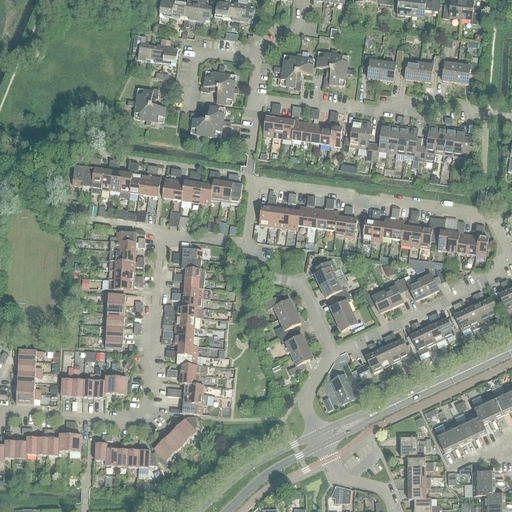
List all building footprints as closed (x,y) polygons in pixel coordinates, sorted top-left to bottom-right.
[(172,20),(174,0),(169,0),(169,3),(161,2),(159,18),(172,20)] [(174,0),(172,20),(184,21),(187,6),(179,5),(179,0),(174,0)] [(187,0),(187,6),(184,21),(197,23),(200,0),(187,0)] [(205,0),(200,0),(197,23),(210,25),(212,9),(204,8),(205,0)] [(230,0),(217,0),(214,20),(227,22),(230,6),(229,6),(230,0)] [(227,22),(240,24),(243,0),(238,0),(237,7),(230,6),(227,22)] [(248,0),(243,0),(240,24),(253,26),(255,10),(247,9),(248,0)] [(396,17),(411,18),(412,0),(398,0),(393,0),(385,0),(385,6),(397,8),(396,17)] [(425,0),(412,0),(411,18),(424,20),(425,9),(430,9),(430,12),(438,13),(439,0),(431,0),(431,3),(426,3),(425,0)] [(449,19),(460,20),(462,2),(451,1),(450,7),(444,6),(442,21),(449,21),(449,19)] [(462,2),(460,20),(471,22),(471,26),(477,27),(479,10),(473,9),(474,3),(462,2)] [(132,52),(138,53),(140,38),(135,37),(132,52)] [(141,63),(150,64),(152,48),(145,47),(146,39),(141,38),(138,58),(135,57),(134,65),(141,66),(141,63)] [(160,49),(152,48),(150,64),(163,66),(166,41),(161,41),(160,49)] [(171,42),(166,41),(163,66),(175,68),(178,52),(170,51),(171,42)] [(444,41),(443,48),(451,49),(453,42),(444,41)] [(329,86),(334,87),(344,88),(346,76),(354,77),(355,72),(347,71),(349,58),(336,56),(336,52),(332,52),(331,56),(318,54),(316,69),(327,71),(326,79),(324,78),(323,88),(329,89),(329,86)] [(395,70),(400,71),(402,56),(403,56),(403,53),(397,52),(395,66),(383,64),(380,82),(393,84),(395,70)] [(295,92),(300,93),(301,83),(300,83),(301,75),(312,77),(314,61),(301,60),(302,56),(297,55),(297,59),(284,57),(282,70),(274,69),(274,73),(282,74),(280,87),(295,89),(295,92)] [(405,81),(417,83),(420,65),(407,64),(408,57),(403,56),(402,56),(400,71),(406,71),(405,81)] [(367,80),(380,82),(383,64),(375,63),(375,59),(365,57),(363,69),(369,70),(367,80)] [(432,71),(438,72),(439,60),(434,59),(433,63),(421,61),(420,65),(417,83),(430,85),(432,71)] [(442,82),(455,84),(457,67),(445,65),(445,60),(439,60),(438,72),(443,73),(442,82)] [(457,67),(455,84),(468,86),(469,76),(475,77),(476,65),(470,64),(470,68),(457,67)] [(203,88),(201,88),(200,94),(210,95),(210,94),(218,95),(216,106),(232,108),(233,95),(237,96),(238,91),(234,90),(236,77),(223,76),(224,68),(219,67),(218,75),(206,73),(203,88)] [(145,127),(148,127),(150,127),(151,123),(163,125),(166,110),(155,108),(156,101),(157,101),(159,91),(153,90),(153,93),(137,91),(136,103),(128,102),(127,107),(135,108),(133,121),(146,123),(145,127)] [(263,138),(273,139),(275,120),(276,116),(280,116),(281,106),(274,105),(272,115),(270,115),(270,119),(266,119),(263,138)] [(223,123),(225,110),(209,108),(208,119),(200,118),(200,116),(191,115),(190,120),(192,121),(190,136),(203,138),(202,142),(207,142),(208,138),(221,140),(222,127),(230,128),(231,124),(223,123)] [(285,122),(275,120),(273,139),(282,141),(285,122)] [(349,149),(358,151),(362,123),(353,121),(350,140),(344,139),(342,154),(348,155),(349,149)] [(282,141),(292,142),(294,123),(285,122),(282,141)] [(292,142),(301,143),(304,124),(294,123),(292,142)] [(371,124),(362,123),(358,151),(367,152),(366,159),(371,160),(373,145),(368,144),(371,124)] [(301,143),(311,145),(313,125),(304,124),(301,143)] [(311,145),(320,146),(323,127),(317,126),(313,125),(311,145)] [(378,153),(387,155),(391,127),(382,125),(379,145),(373,145),(371,160),(376,161),(378,153)] [(320,146),(330,147),(332,128),(323,127),(320,146)] [(387,155),(396,156),(400,128),(391,127),(387,155)] [(434,156),(438,128),(429,127),(426,148),(421,147),(419,163),(424,164),(424,161),(433,162),(434,156)] [(342,130),(332,128),(330,147),(342,149),(343,144),(340,143),(342,130)] [(396,156),(404,157),(405,157),(409,129),(400,128),(396,156)] [(438,128),(434,156),(443,157),(447,129),(438,128)] [(421,147),(416,146),(418,131),(409,129),(405,157),(404,157),(404,161),(419,163),(421,147)] [(456,130),(447,129),(443,157),(452,159),(456,130)] [(465,132),(456,130),(452,159),(461,160),(468,161),(471,140),(464,140),(465,132)] [(129,195),(139,196),(142,177),(137,177),(138,173),(139,166),(134,165),(133,172),(132,176),(129,195)] [(72,187),(82,188),(85,169),(75,168),(72,187)] [(82,188),(91,190),(94,171),(85,169),(82,188)] [(100,196),(101,191),(104,172),(94,171),(91,190),(91,194),(100,196)] [(101,191),(110,192),(113,173),(104,172),(101,191)] [(119,197),(120,194),(123,175),(113,173),(110,192),(110,196),(119,197)] [(129,195),(132,176),(123,175),(120,194),(119,198),(129,200),(129,195)] [(151,179),(142,177),(139,196),(148,198),(151,179)] [(161,180),(151,179),(148,198),(158,199),(161,180)] [(162,200),(172,201),(175,182),(165,181),(162,200)] [(184,183),(175,182),(172,201),(181,202),(184,183)] [(213,182),(212,187),(211,202),(220,203),(223,184),(213,182)] [(181,202),(191,204),(194,185),(184,183),(181,202)] [(220,203),(230,204),(232,185),(223,184),(220,203)] [(203,186),(194,185),(191,204),(200,205),(203,186)] [(242,187),(232,185),(230,204),(239,206),(242,187)] [(210,206),(211,202),(212,187),(203,186),(200,205),(210,206)] [(89,207),(88,216),(96,217),(97,208),(89,207)] [(259,227),(268,229),(271,209),(261,208),(259,227)] [(298,228),(307,229),(310,210),(300,208),(299,213),(300,213),(298,228)] [(278,230),(281,210),(271,209),(268,229),(278,230)] [(278,230),(287,231),(290,212),(281,210),(278,230)] [(317,230),(319,211),(310,210),(307,229),(317,230)] [(317,230),(326,232),(329,212),(319,211),(317,230)] [(146,213),(137,212),(136,223),(144,224),(146,213)] [(300,213),(299,213),(290,212),(287,231),(297,233),(298,228),(300,213)] [(339,214),(329,212),(326,232),(335,233),(336,233),(338,219),(339,214)] [(335,238),(344,239),(347,220),(343,219),(338,219),(336,233),(335,233),(335,238)] [(351,220),(347,220),(344,239),(354,240),(357,221),(351,220)] [(385,220),(384,225),(382,240),(392,241),(394,222),(385,220)] [(447,254),(450,234),(445,233),(445,231),(444,229),(445,222),(441,221),(437,252),(447,254)] [(372,243),(375,224),(365,222),(362,246),(371,247),(372,243)] [(392,241),(401,242),(403,228),(404,223),(394,222),(392,241)] [(384,225),(375,224),(372,243),(382,244),(382,240),(384,225)] [(413,229),(403,228),(401,242),(400,247),(410,248),(413,229)] [(410,248),(419,250),(422,230),(413,229),(410,248)] [(422,230),(419,250),(429,251),(432,232),(422,230)] [(117,234),(116,244),(136,245),(136,235),(117,234)] [(447,254),(456,255),(459,235),(450,234),(447,254)] [(469,237),(459,235),(456,255),(466,256),(469,237)] [(466,256),(476,258),(478,238),(469,237),(466,256)] [(478,238),(476,258),(485,259),(488,239),(478,238)] [(135,254),(136,245),(116,244),(116,253),(135,254)] [(183,251),(182,261),(201,262),(202,252),(183,251)] [(116,253),(115,263),(134,264),(135,254),(116,253)] [(181,270),(186,271),(186,270),(200,272),(200,271),(201,262),(182,261),(181,270)] [(314,276),(320,288),(336,280),(330,269),(335,267),(332,262),(321,267),(323,272),(314,276)] [(115,263),(115,272),(134,273),(134,264),(115,263)] [(383,269),(387,279),(394,276),(390,266),(383,269)] [(186,270),(186,271),(185,280),(204,282),(205,272),(200,271),(200,272),(186,270)] [(431,276),(419,282),(427,298),(439,292),(435,285),(440,283),(441,285),(446,283),(440,271),(435,274),(437,278),(433,280),(431,276)] [(115,272),(114,282),(133,283),(134,278),(134,273),(115,272)] [(427,298),(419,282),(408,287),(404,279),(399,282),(404,293),(409,291),(415,303),(427,298)] [(185,280),(184,290),(203,291),(204,282),(185,280)] [(337,301),(348,295),(345,290),(341,292),(336,280),(320,288),(325,300),(334,296),(337,301)] [(90,282),(82,281),(82,290),(89,290),(90,282)] [(133,288),(133,283),(114,282),(114,292),(133,293),(133,288)] [(398,282),(394,284),(389,286),(391,290),(384,294),(391,310),(403,304),(399,295),(404,293),(399,282),(398,282)] [(183,299),(203,301),(210,302),(211,292),(203,291),(184,290),(183,299)] [(505,312),(511,309),(511,301),(508,292),(498,296),(505,312)] [(391,310),(384,294),(377,297),(375,293),(365,297),(370,309),(375,306),(380,315),(391,310)] [(330,310),(335,322),(352,314),(346,302),(350,301),(348,295),(337,301),(339,306),(330,310)] [(107,307),(125,308),(125,297),(108,296),(107,307)] [(273,309),(279,321),(295,313),(289,301),(283,305),(280,298),(264,305),(267,312),(273,309)] [(183,299),(183,308),(182,309),(196,310),(202,311),(203,301),(183,299)] [(491,300),(482,304),(489,320),(499,315),(491,300)] [(482,304),(472,308),(480,324),(489,320),(482,304)] [(124,319),(125,308),(107,307),(107,318),(124,319)] [(177,308),(176,318),(195,319),(196,310),(182,309),(183,308),(177,308)] [(472,308),(463,313),(470,329),(472,332),(481,328),(480,324),(472,308)] [(274,332),(279,341),(290,336),(288,331),(300,325),(295,313),(279,321),(282,328),(274,332)] [(461,333),(470,329),(463,313),(454,317),(461,333)] [(352,314),(335,322),(341,333),(350,329),(352,334),(364,329),(361,324),(357,326),(352,314)] [(106,329),(124,329),(124,319),(107,318),(106,329)] [(176,318),(175,327),(194,329),(200,329),(200,320),(195,320),(195,319),(176,318)] [(447,320),(437,325),(445,341),(454,336),(447,320)] [(445,341),(437,325),(428,329),(435,345),(445,341)] [(175,327),(174,337),(193,338),(194,329),(175,327)] [(123,340),(124,329),(106,329),(106,339),(123,340)] [(435,345),(428,329),(419,334),(426,349),(435,345)] [(428,353),(426,349),(419,334),(409,338),(418,358),(428,353)] [(285,345),(291,356),(307,349),(302,337),(293,341),(290,336),(279,341),(281,347),(285,345)] [(198,339),(193,338),(174,337),(173,347),(178,347),(193,348),(197,348),(198,339)] [(106,339),(105,350),(122,351),(123,340),(106,339)] [(403,341),(393,346),(400,361),(410,357),(403,341)] [(400,361),(393,346),(384,350),(391,366),(400,361)] [(178,347),(177,356),(197,358),(197,348),(193,348),(178,347)] [(451,352),(454,357),(464,352),(462,347),(451,352)] [(313,360),(307,349),(291,356),(296,368),(288,372),(290,377),(306,370),(304,365),(313,360)] [(382,370),(391,366),(384,350),(375,354),(382,370)] [(36,353),(19,352),(18,363),(36,364),(36,358),(42,358),(42,353),(36,353)] [(372,375),(382,370),(375,354),(365,359),(372,375)] [(196,367),(197,358),(177,356),(176,366),(181,367),(181,366),(196,368),(196,367)] [(18,363),(18,374),(41,375),(41,370),(35,369),(36,364),(18,363)] [(371,378),(365,365),(355,369),(361,382),(371,378)] [(181,366),(181,367),(180,376),(200,378),(201,368),(196,367),(196,368),(181,366)] [(105,396),(115,396),(116,373),(111,372),(111,379),(105,378),(104,400),(105,396)] [(121,373),(116,373),(115,396),(126,397),(127,379),(121,379),(121,373)] [(41,375),(18,374),(17,384),(34,385),(35,379),(41,380),(41,375)] [(61,398),(72,399),(73,375),(68,375),(68,381),(62,381),(61,398)] [(72,399),(83,399),(83,382),(78,382),(78,376),(73,375),(72,399)] [(83,382),(83,399),(93,400),(95,376),(90,376),(89,382),(83,382)] [(93,400),(104,400),(105,378),(105,383),(99,383),(100,377),(95,376),(93,400)] [(180,386),(184,386),(199,387),(200,378),(180,376),(180,386)] [(348,403),(355,400),(357,402),(363,399),(366,398),(359,383),(356,385),(353,377),(346,380),(344,376),(330,382),(339,400),(342,406),(348,403)] [(275,383),(277,389),(284,386),(282,380),(275,383)] [(17,384),(17,395),(40,396),(40,391),(34,391),(34,385),(17,384)] [(204,387),(199,387),(184,386),(184,395),(203,397),(204,387)] [(503,417),(511,412),(511,388),(494,397),(503,417)] [(40,396),(17,395),(16,406),(33,407),(34,401),(40,401),(40,396)] [(184,395),(183,405),(202,407),(207,407),(208,398),(203,397),(184,395)] [(472,407),(476,416),(477,415),(483,426),(503,417),(494,397),(472,407)] [(328,400),(322,403),(327,414),(333,411),(328,400)] [(201,417),(202,407),(183,405),(182,415),(201,417)] [(487,435),(483,426),(477,415),(476,416),(456,425),(465,445),(487,435)] [(177,429),(189,441),(197,433),(194,431),(197,428),(194,418),(187,419),(177,429)] [(415,422),(418,430),(424,427),(421,420),(415,422)] [(465,445),(456,425),(435,435),(444,455),(465,445)] [(181,449),(189,441),(177,429),(169,436),(181,449)] [(0,440),(0,444),(5,444),(5,443),(5,440),(10,440),(11,434),(5,433),(5,438),(0,438),(0,440)] [(59,436),(59,441),(58,453),(59,453),(69,454),(70,436),(59,436)] [(80,454),(81,437),(70,436),(69,454),(80,454)] [(181,449),(169,436),(162,444),(174,456),(181,449)] [(400,437),(400,448),(425,447),(425,443),(417,443),(417,436),(400,437)] [(26,439),(26,444),(26,456),(36,457),(37,439),(26,439)] [(36,457),(47,457),(48,440),(37,439),(36,457)] [(59,441),(48,440),(47,457),(59,458),(59,453),(58,453),(59,441)] [(16,443),(5,443),(5,444),(4,447),(5,447),(4,460),(15,461),(16,443)] [(26,444),(16,443),(15,461),(15,466),(25,466),(25,461),(26,461),(26,456),(26,444)] [(155,453),(153,455),(156,463),(157,461),(166,470),(169,467),(166,464),(174,456),(162,444),(154,451),(155,453)] [(95,462),(105,463),(106,463),(106,451),(107,451),(107,446),(95,445),(95,462)] [(400,459),(407,459),(407,458),(417,458),(417,452),(425,451),(425,447),(400,448),(400,459)] [(105,468),(116,468),(117,451),(107,451),(106,451),(106,463),(105,463),(105,468)] [(117,451),(116,468),(127,469),(128,452),(117,451)] [(128,452),(127,469),(138,470),(139,452),(128,452)] [(156,463),(153,455),(150,455),(150,453),(139,452),(138,470),(149,470),(149,467),(158,467),(156,463)] [(407,458),(407,459),(407,469),(433,468),(433,464),(425,464),(425,458),(417,458),(407,458)] [(433,473),(433,468),(407,469),(408,480),(425,479),(425,473),(433,473)] [(472,498),(482,498),(495,498),(495,497),(494,474),(472,475),(472,498)] [(447,478),(448,487),(456,487),(456,478),(447,478)] [(172,479),(166,484),(172,490),(177,484),(172,479)] [(408,480),(408,491),(433,490),(433,486),(425,486),(425,479),(408,480)] [(342,505),(342,494),(343,494),(343,489),(337,487),(331,499),(335,500),(335,505),(342,505)] [(343,489),(343,494),(342,494),(342,505),(350,505),(351,491),(343,489)] [(433,494),(433,490),(408,491),(408,502),(413,502),(413,501),(425,501),(425,495),(433,494)] [(504,511),(504,497),(495,497),(495,498),(482,498),(482,511),(504,511)] [(413,502),(413,511),(416,511),(439,511),(439,507),(431,507),(431,501),(425,501),(413,501),(413,502)]
